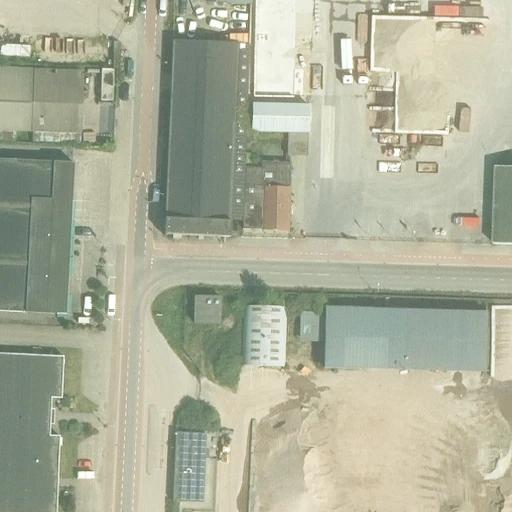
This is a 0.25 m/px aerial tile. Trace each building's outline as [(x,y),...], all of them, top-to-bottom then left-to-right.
[(39,132),(106,132),(107,63),(101,63),(101,43),(73,42),(73,65),(0,64),(0,123),(14,124),(14,138),(39,138),(39,132)] [(242,229),(243,229),(245,167),(244,167),(249,45),(174,42),(166,234),(230,237),(230,234),(237,234),(237,221),(230,221),(231,213),(243,214),(242,229)] [(402,82),(401,44),(376,46),(378,103),(416,101),(415,81),(402,82)] [(309,104),(252,103),(251,131),(288,132),(287,155),(307,155),(309,104)] [(0,311),(66,314),(73,162),(0,158),(0,311)] [(245,167),(243,229),(288,230),(291,163),(262,162),(262,168),(245,167)] [(511,243),(511,166),(498,166),(496,243),(511,243)] [(220,324),(221,296),(194,295),(193,324),(220,324)] [(285,367),(287,307),(243,306),(241,366),(285,367)] [(295,368),(484,372),(485,312),(325,308),(325,312),(300,311),(299,341),(324,342),(324,345),(296,344),(295,368)] [(62,398),(64,356),(0,353),(0,511),(56,511),(60,436),(50,435),(52,397),(62,398)] [(203,502),(206,433),(176,432),(173,501),(203,502)]
